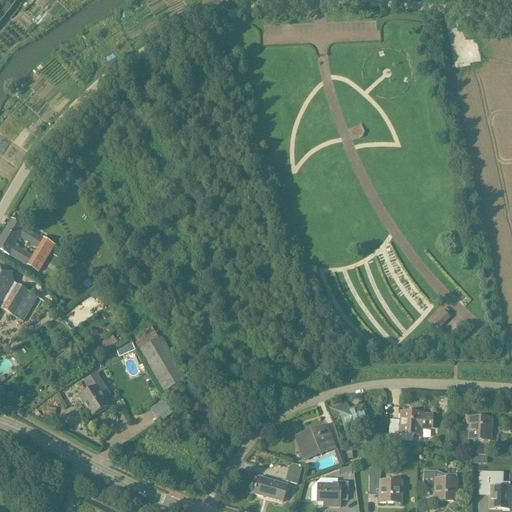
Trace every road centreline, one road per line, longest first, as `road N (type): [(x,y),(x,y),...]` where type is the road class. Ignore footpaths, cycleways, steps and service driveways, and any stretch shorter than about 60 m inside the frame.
road 1 (unclassified): [(0,212),(77,104),(132,59),(190,27),(258,7),(316,3),(410,5),(511,20)]
road 2 (unclassified): [(511,388),(387,383),(296,406),(259,431),(200,511)]
road 3 (secondary): [(199,511),(0,424)]
